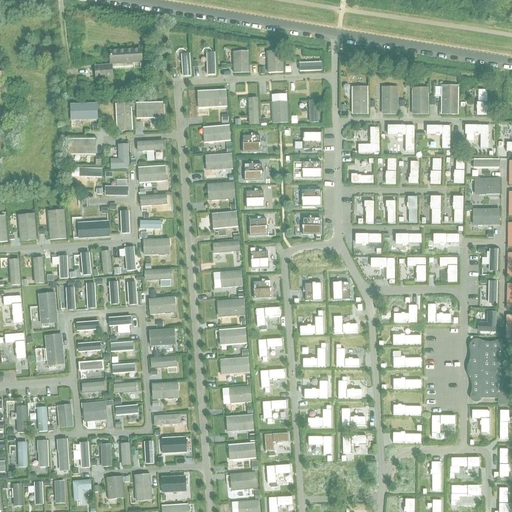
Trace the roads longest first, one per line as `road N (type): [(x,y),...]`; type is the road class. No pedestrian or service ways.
road 1 (unclassified): [(511,62),(130,0)]
road 2 (track): [(337,241),(284,255),(301,501)]
road 3 (track): [(464,290),(464,243),(500,242),(500,285)]
